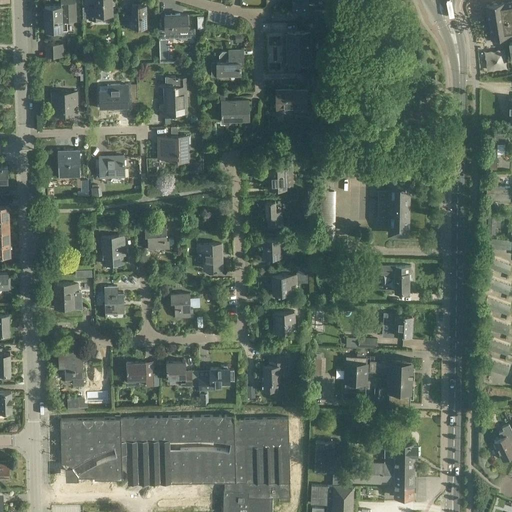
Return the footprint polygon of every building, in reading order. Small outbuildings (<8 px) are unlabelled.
[(61,22),(76,22),(74,0),(59,0),(60,5),(44,6),(45,31),(62,30),(61,22)] [(102,13),(112,13),(110,0),(94,0),(94,5),(87,6),(88,19),(102,18),(102,13)] [(291,0),(291,13),(307,12),(307,0),(291,0)] [(504,3),(486,6),(487,12),(491,38),(495,38),(509,35),(509,32),(511,31),(511,2),(504,3)] [(124,27),(146,27),(145,4),(131,4),(132,16),(124,16),(124,27)] [(314,9),(314,22),(328,22),(328,9),(314,9)] [(179,14),(165,14),(165,30),(165,37),(195,36),(194,29),(188,29),(188,14),(179,15),(179,14)] [(290,62),(310,62),(310,32),(286,33),(287,45),(290,45),(290,62)] [(45,44),(45,57),(64,56),(63,43),(45,44)] [(211,76),(241,76),(240,61),(243,61),(243,49),(228,50),(228,52),(222,52),(219,55),(219,61),(216,61),(216,63),(211,63),(211,76)] [(165,76),(166,104),(159,105),(159,116),(176,115),(176,113),(184,113),(182,78),(176,78),(176,76),(165,76)] [(100,108),(128,107),(127,85),(99,86),(100,108)] [(306,89),(276,90),(277,110),(290,110),(290,111),(306,111),(306,89)] [(77,104),(76,91),(53,92),(54,116),(72,115),(71,104),(77,104)] [(248,120),(248,100),(221,101),(222,120),(248,120)] [(496,171),(496,164),(497,164),(497,144),(507,143),(507,134),(487,134),(487,165),(489,165),(489,171),(496,171)] [(187,135),(158,136),(159,159),(168,158),(168,162),(169,162),(177,162),(188,161),(189,161),(187,135)] [(59,177),(80,176),(79,149),(63,149),(63,154),(58,154),(59,177)] [(125,176),(124,155),(99,156),(100,177),(125,176)] [(202,162),(193,163),(194,171),(202,171),(202,162)] [(285,167),(268,167),(269,187),(285,186),(285,184),(292,184),(291,166),(285,167)] [(389,221),(389,233),(407,233),(408,192),(412,192),(412,177),(390,176),(389,190),(378,190),(378,220),(389,221)] [(88,180),(80,180),(81,195),(89,194),(88,180)] [(100,187),(91,188),(92,195),(101,195),(100,187)] [(509,187),(486,187),(486,201),(509,202),(509,187)] [(321,189),(321,208),(335,209),(336,189),(321,189)] [(275,208),(275,201),(266,201),(266,216),(269,216),(269,224),(281,223),(281,208),(275,208)] [(8,205),(0,205),(0,218),(9,218),(8,205)] [(494,225),(498,225),(499,213),(484,212),(483,233),(494,233),(494,225)] [(0,230),(9,230),(9,218),(0,218),(0,230)] [(167,237),(167,225),(145,226),(146,235),(148,234),(148,249),(170,248),(170,247),(174,247),(173,237),(167,237)] [(0,242),(10,242),(9,230),(0,230),(0,242)] [(124,244),(124,235),(101,236),(103,264),(123,263),(121,244),(124,244)] [(287,247),(286,237),(263,238),(264,255),(280,255),(280,247),(287,247)] [(488,238),(488,247),(510,248),(510,238),(488,238)] [(0,242),(0,255),(10,255),(10,242),(0,242)] [(204,243),(196,243),(197,252),(204,252),(205,268),(223,268),(222,243),(204,244),(204,243)] [(505,273),(509,264),(488,255),(484,264),(505,273)] [(381,274),(395,274),(395,290),(408,290),(408,272),(410,272),(410,264),(381,264),(381,274)] [(296,283),(307,282),(307,269),(296,269),(296,274),(272,275),(273,292),(290,292),(289,283),(296,283)] [(8,286),(7,273),(0,272),(0,289),(10,289),(10,286),(8,286)] [(482,285),(505,293),(508,284),(485,276),(482,285)] [(78,292),(78,283),(54,284),(55,301),(60,301),(60,309),(75,308),(74,292),(78,292)] [(117,292),(116,286),(104,287),(105,313),(124,312),(123,292),(117,292)] [(190,292),(171,293),(171,302),(174,302),(175,317),(193,316),(193,308),(200,307),(200,297),(190,297),(190,292)] [(486,307),(506,313),(509,303),(488,298),(486,307)] [(294,328),(294,319),(293,311),(274,312),(274,329),(290,329),(290,328),(294,328)] [(0,334),(9,334),(8,314),(0,314),(0,334)] [(385,332),(410,334),(412,316),(387,314),(385,332)] [(482,327),(504,335),(508,325),(486,317),(482,327)] [(376,347),(377,338),(358,336),(358,346),(376,347)] [(486,337),(482,347),(504,355),(508,345),(486,337)] [(0,379),(11,379),(10,374),(11,374),(10,353),(2,354),(2,347),(0,347),(0,379)] [(82,347),(58,348),(59,366),(65,366),(65,378),(72,378),(72,385),(83,385),(82,347)] [(345,361),(344,382),(345,382),(345,391),(366,392),(366,383),(368,362),(367,362),(367,356),(346,355),(346,361),(345,361)] [(264,380),(262,380),(262,389),(278,389),(278,380),(280,380),(279,373),(285,372),(285,356),(269,357),(269,365),(263,365),(264,380)] [(320,374),(321,358),(311,357),(310,373),(320,374)] [(369,360),(368,371),(389,372),(390,372),(389,388),(378,387),(378,398),(389,399),(389,401),(410,401),(411,359),(391,358),(379,358),(379,361),(369,360)] [(504,375),(508,365),(488,358),(485,368),(504,375)] [(145,359),(127,360),(127,378),(145,378),(145,385),(154,385),(153,375),(153,370),(153,361),(145,361),(145,359)] [(192,370),(186,370),(185,360),(166,361),(167,378),(180,377),(181,386),(192,386),(192,370)] [(227,367),(227,365),(226,365),(221,365),(220,365),(220,367),(210,368),(210,376),(199,376),(199,389),(215,388),(215,382),(229,382),(229,380),(234,380),(234,369),(229,369),(229,367),(227,367)] [(246,397),(254,397),(254,384),(245,385),(246,397)] [(6,411),(12,411),(11,391),(0,391),(0,415),(6,415),(6,411)] [(78,397),(67,398),(68,408),(87,407),(87,402),(84,402),(84,398),(78,398),(78,397)] [(365,414),(365,413),(352,412),(350,433),(364,434),(364,428),(378,428),(378,415),(365,414)] [(233,413),(60,419),(61,421),(62,464),(68,464),(68,467),(66,467),(66,476),(66,479),(70,479),(78,479),(79,477),(94,477),(94,479),(121,478),(128,477),(159,476),(160,482),(214,480),(224,480),(224,489),(223,489),(223,511),(222,511),(271,511),(272,494),(290,494),(287,417),(233,419),(233,413)] [(504,460),(511,456),(511,445),(511,443),(511,442),(511,429),(510,425),(498,431),(502,439),(495,442),(504,460)] [(351,511),(353,487),(337,486),(338,461),(333,461),(334,448),(334,442),(315,441),(314,472),(332,472),(332,486),(311,485),(310,504),(326,504),(325,511),(324,511),(324,507),(312,506),(311,511),(351,511)] [(390,462),(349,461),(348,467),(344,467),(343,480),(390,482),(389,492),(394,492),(394,495),(413,495),(414,455),(417,455),(417,444),(414,444),(414,442),(388,441),(387,455),(390,455),(390,462)] [(0,482),(5,482),(6,477),(9,477),(9,464),(7,464),(7,461),(0,461),(0,482)]
